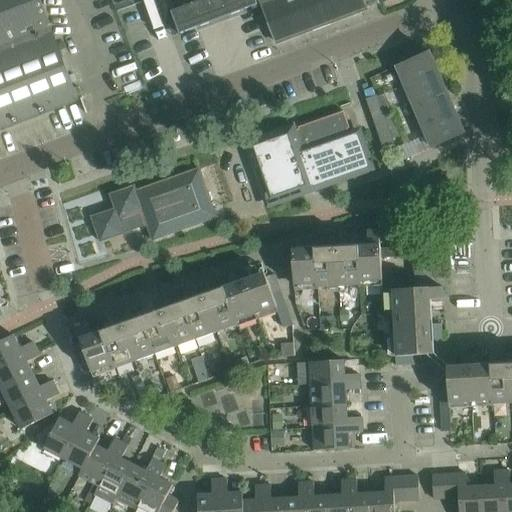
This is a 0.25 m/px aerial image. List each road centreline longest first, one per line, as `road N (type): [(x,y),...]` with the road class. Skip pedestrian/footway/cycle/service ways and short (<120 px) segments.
road 1 (residential): [(489,331),(403,388),(403,459),(221,475),(83,400),(14,170)]
road 2 (residential): [(14,170),(452,3)]
road 3 (residential): [(489,331),(473,48),(452,3)]
